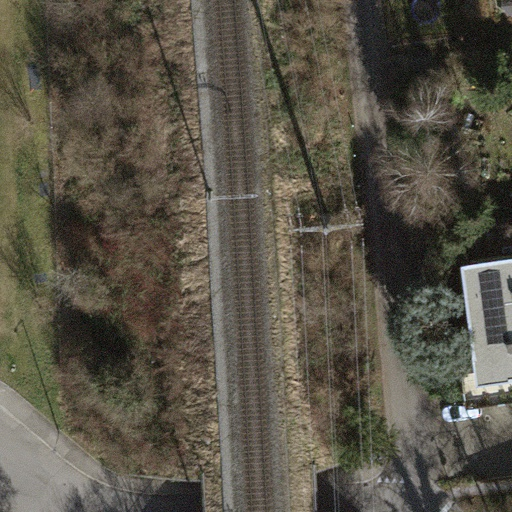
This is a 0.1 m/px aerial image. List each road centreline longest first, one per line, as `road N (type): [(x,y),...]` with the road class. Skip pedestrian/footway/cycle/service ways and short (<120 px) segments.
road 1 (residential): [(362,0),(413,404),(415,475),(405,505)]
road 2 (residential): [(0,461),(86,508),(405,505)]
